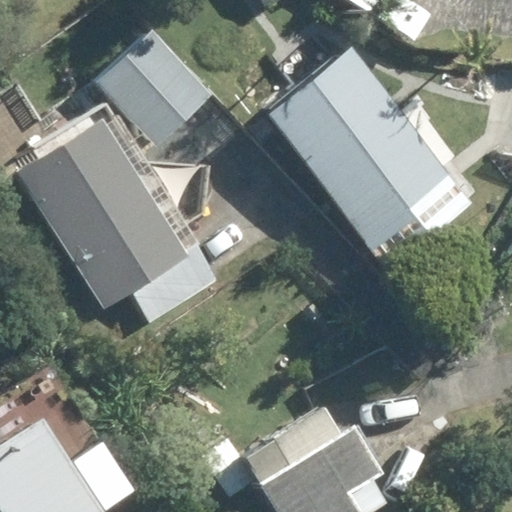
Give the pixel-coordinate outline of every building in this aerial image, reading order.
[(148,36),(89,90),(149,156),(209,102),(148,36)] [(264,130),(364,252),(447,185),(440,177),(453,167),(416,122),(407,130),(350,60),(264,130)] [(11,183),(100,319),(127,302),(148,333),(215,289),(196,259),(185,266),(157,223),(168,215),(140,172),(129,179),(94,127),(11,183)] [(87,511),(115,493),(45,396),(24,366),(0,383),(0,511),(87,511)] [(238,471),(263,511),(381,511),(372,497),(380,491),(350,444),(337,451),(319,422),(238,471)]
